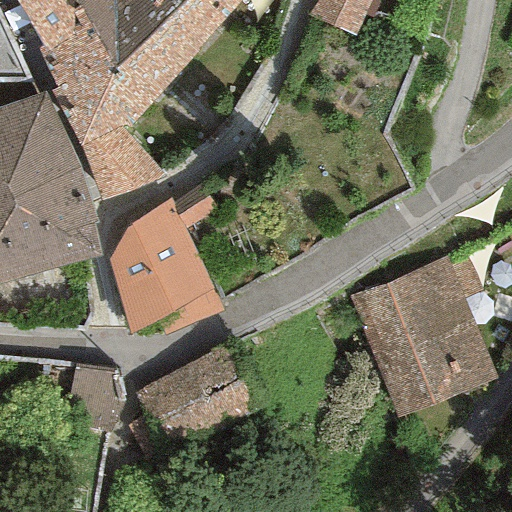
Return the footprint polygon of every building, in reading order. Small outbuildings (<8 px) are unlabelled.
[(15,0),(41,45),(37,49),(38,58),(90,25),(71,0),(15,0)] [(71,0),(90,25),(38,58),(56,88),(50,91),(80,147),(101,202),(163,177),(123,131),(220,24),(192,0),(71,0)] [(192,0),(220,24),(240,0),(192,0)] [(369,0),(317,0),(308,15),(355,36),(369,0)] [(0,284),(101,256),(93,228),(98,227),(43,93),(0,105),(0,284)] [(170,203),(169,200),(127,226),(107,260),(129,338),(156,322),(163,337),(222,312),(184,230),(215,211),(200,185),(170,203)] [(348,297),(395,419),(494,381),(462,297),(479,290),(468,260),(450,267),(446,259),(348,297)] [(225,352),(138,397),(174,468),(262,423),(225,352)] [(109,435),(123,411),(118,376),(96,372),(77,369),(67,427),(109,435)]
